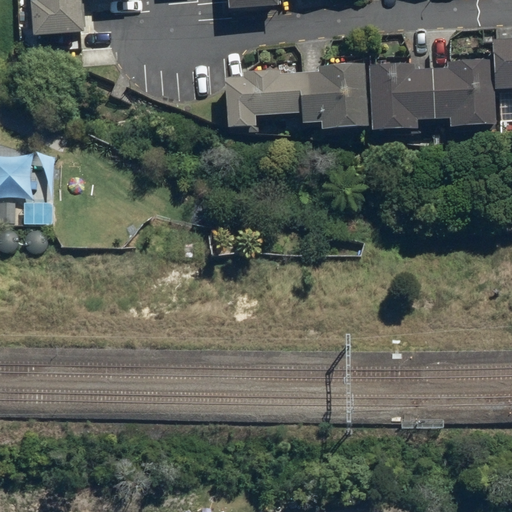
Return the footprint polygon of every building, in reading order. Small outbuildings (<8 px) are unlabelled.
[(41,0),(42,7),(37,7),(39,42),(90,38),(87,0),(111,0),(111,1),(125,0),(41,0)] [(232,0),(234,15),(284,12),(282,0),(232,0)] [(511,45),(497,46),(501,97),(511,95),(511,45)] [(450,74),(437,75),(440,126),(455,125),(455,133),(501,130),(497,66),(450,69),(450,74)] [(324,78),(305,79),(308,118),(308,129),(327,128),(327,136),(373,132),(369,69),(324,72),(324,78)] [(422,127),(440,126),(437,75),(419,76),(419,70),(373,73),(378,138),(423,135),(422,127)] [(261,122),(308,118),(305,79),(285,81),(285,76),(247,78),(247,83),(229,84),(233,134),(261,132),(261,122)] [(33,158),(0,157),(0,201),(32,202),(33,158)] [(53,161),(38,161),(39,203),(54,203),(53,161)] [(27,241),(27,243),(22,242),(22,240),(21,238),(20,236),(18,235),(17,233),(15,232),(13,231),(11,231),(9,231),(7,231),(4,232),(3,233),(1,234),(0,235),(0,250),(1,252),(3,253),(4,254),(6,255),(9,255),(11,255),(13,255),(15,254),(17,253),(18,252),(20,250),(21,248),(21,247),(27,247),(27,248),(28,250),(29,252),(30,253),(32,255),(33,256),(35,257),(38,257),(40,257),(42,257),(44,256),(46,255),(47,253),(49,252),(50,250),(51,248),(51,246),(51,244),(51,242),(50,240),(49,238),(48,236),(46,235),(44,234),(42,233),(40,233),(38,232),(36,233),(34,234),(32,235),(30,236),(29,238),(28,239),(27,241)]
